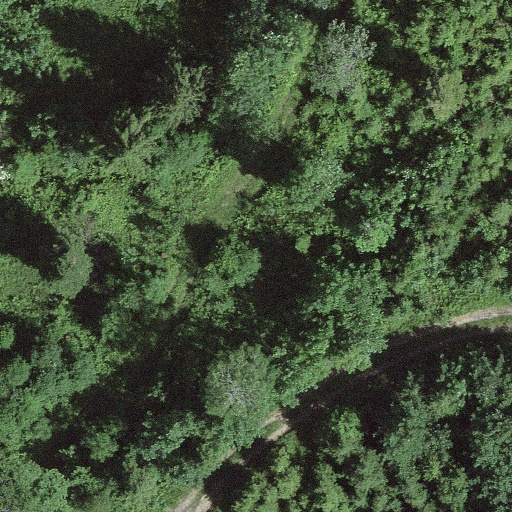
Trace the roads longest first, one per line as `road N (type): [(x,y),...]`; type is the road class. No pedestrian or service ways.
road 1 (track): [(39,511),(37,504),(341,53),(348,0)]
road 2 (track): [(511,328),(383,366),(248,457),(196,511)]
